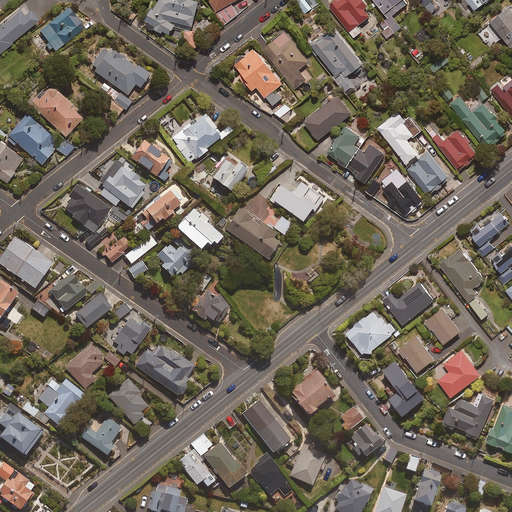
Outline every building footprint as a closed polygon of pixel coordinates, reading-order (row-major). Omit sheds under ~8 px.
[(193,28),(201,4),(191,1),(191,0),(160,0),(154,13),(152,12),(145,23),(148,24),(147,27),(162,36),(164,34),(170,38),(176,28),(190,32),(192,28),(193,28)] [(209,0),(225,26),(238,17),(231,5),(239,0),(209,0)] [(314,0),(299,0),(299,1),(308,13),(318,5),(314,0)] [(358,0),(357,1),(355,0),(340,0),(330,8),(355,39),(362,33),(358,28),(370,18),(365,11),(368,9),(361,0),(358,0)] [(373,0),(374,1),(371,4),(374,8),(378,6),(388,18),(381,24),(386,30),(382,33),(387,39),(402,28),(392,17),(407,5),(403,0),(373,0)] [(417,0),(429,16),(440,8),(434,0),(417,0)] [(466,0),(476,13),(495,0),(466,0)] [(510,44),(511,42),(511,3),(510,1),(489,19),(510,44)] [(0,55),(38,25),(23,6),(0,24),(0,55)] [(80,28),(66,9),(38,30),(52,49),(80,28)] [(501,36),(488,20),(476,30),(489,46),(501,36)] [(355,84),(347,74),(351,70),(353,73),(363,65),(334,27),(312,44),(347,90),(355,84)] [(309,60),(284,29),(262,46),(294,88),(306,79),(298,68),(309,60)] [(197,33),(186,33),(186,49),(197,49),(197,33)] [(253,46),(244,54),(239,53),(237,55),(235,57),(236,61),(234,63),(241,71),(238,74),(250,89),(255,85),(272,104),(281,96),(274,88),(282,80),(253,46)] [(91,71),(127,98),(135,88),(140,92),(150,78),(137,69),(136,71),(112,53),(109,56),(104,53),(91,71)] [(449,60),(444,54),(429,66),(434,72),(449,60)] [(491,88),(511,115),(511,76),(502,85),(505,88),(503,90),(498,83),(491,88)] [(479,98),(470,105),(461,93),(450,102),(483,146),(493,139),(495,141),(506,133),(495,119),(498,116),(492,108),(489,111),(481,100),(488,95),(480,85),(473,90),(479,98)] [(78,113),(49,87),(43,93),(41,92),(29,106),(66,140),(83,121),(76,115),(78,113)] [(454,95),(447,89),(441,95),(448,101),(454,95)] [(311,130),(310,131),(315,136),(315,135),(317,138),(351,110),(337,93),(303,120),(311,130)] [(119,96),(114,103),(126,111),(131,104),(119,96)] [(280,116),(292,107),(286,101),(274,111),(279,118),(280,116)] [(123,111),(114,104),(109,110),(119,117),(123,111)] [(293,116),(297,113),(292,107),(280,116),(285,122),(293,116)] [(420,154),(406,137),(411,134),(412,136),(421,129),(408,114),(404,117),(398,109),(377,126),(407,164),(420,154)] [(170,138),(186,158),(190,155),(193,158),(206,148),(204,147),(221,134),(203,111),(170,138)] [(285,122),(283,124),(289,132),(299,124),(293,116),(285,122)] [(27,118),(7,141),(14,147),(15,145),(42,168),(56,153),(51,149),(56,143),(27,118)] [(354,141),(359,134),(342,123),(331,141),(333,142),(328,150),(340,158),(338,160),(344,165),(358,143),(354,141)] [(478,154),(457,128),(437,143),(458,170),(478,154)] [(141,137),(127,156),(155,176),(156,174),(164,180),(168,174),(164,170),(172,159),(141,137)] [(386,149),(371,138),(363,149),(360,147),(347,167),(356,173),(355,175),(364,181),(386,149)] [(75,149),(64,140),(56,149),(67,158),(75,149)] [(15,173),(22,163),(4,151),(7,148),(1,144),(0,145),(0,181),(8,187),(16,174),(15,173)] [(450,177),(428,150),(406,167),(428,195),(450,177)] [(237,179),(238,180),(245,170),(243,169),(246,165),(236,158),(234,162),(225,155),(211,175),(230,189),(237,179)] [(140,189),(144,183),(137,177),(139,175),(129,168),(128,170),(112,158),(97,178),(104,183),(97,192),(114,205),(119,198),(131,207),(143,191),(140,189)] [(385,182),(381,186),(404,215),(423,200),(396,167),(383,178),(385,182)] [(380,183),(374,178),(365,190),(372,194),(380,183)] [(268,199),(300,221),(309,208),(314,211),(324,197),(300,180),(291,193),(279,184),(268,199)] [(110,207),(74,183),(67,193),(71,197),(64,207),(72,213),(71,216),(93,231),(110,207)] [(147,230),(179,202),(176,199),(180,196),(172,187),(169,191),(166,188),(135,216),(147,230)] [(274,231),(239,205),(223,226),(265,257),(277,240),(271,235),(274,231)] [(126,214),(113,206),(107,215),(120,223),(126,214)] [(199,213),(192,207),(175,226),(205,252),(221,234),(205,220),(207,218),(201,212),(199,213)] [(502,226),(507,222),(497,208),(469,230),(481,245),(476,249),(483,256),(495,247),(490,241),(505,230),(502,226)] [(292,223),(281,215),(273,227),(285,235),(292,223)] [(218,224),(222,227),(227,220),(221,216),(215,225),(217,226),(218,224)] [(89,245),(99,237),(95,231),(84,240),(89,245)] [(51,261),(13,235),(0,253),(0,263),(34,287),(51,261)] [(130,244),(123,235),(103,253),(112,263),(123,253),(121,251),(130,244)] [(156,242),(150,235),(124,254),(130,262),(156,242)] [(175,249),(170,243),(167,246),(164,244),(155,254),(162,261),(160,264),(175,278),(196,256),(174,236),(171,239),(178,246),(175,249)] [(439,262),(468,300),(477,293),(472,286),(475,285),(479,284),(480,281),(484,278),(459,246),(439,262)] [(498,251),(492,255),(496,260),(492,263),(500,272),(497,275),(504,284),(511,277),(511,269),(511,268),(511,267),(511,247),(502,255),(498,251)] [(147,268),(140,260),(128,269),(134,278),(147,268)] [(70,271),(48,289),(62,306),(60,309),(62,312),(87,292),(70,271)] [(211,278),(205,273),(199,280),(205,285),(211,278)] [(0,325),(1,325),(6,328),(10,321),(0,315),(15,289),(0,280),(0,325)] [(99,285),(94,280),(85,288),(90,293),(99,285)] [(393,289),(382,297),(386,302),(388,301),(392,307),(391,308),(402,323),(434,299),(419,280),(398,296),(393,289)] [(229,305),(203,287),(189,308),(203,318),(205,314),(217,322),(229,305)] [(109,304),(97,291),(69,316),(75,323),(78,320),(85,327),(109,304)] [(475,296),(469,301),(481,317),(487,312),(475,296)] [(48,308),(37,300),(31,308),(42,316),(48,308)] [(130,310),(123,303),(114,311),(120,318),(130,310)] [(442,306),(423,321),(430,330),(432,328),(443,342),(460,328),(442,306)] [(385,325),(373,309),(365,316),(364,314),(352,323),(354,325),(346,331),(361,351),(372,350),(373,347),(395,330),(389,322),(385,325)] [(138,324),(128,317),(112,340),(119,344),(116,349),(123,354),(126,350),(131,353),(148,326),(140,321),(138,324)] [(433,356),(415,334),(399,347),(416,370),(433,356)] [(103,353),(91,341),(64,366),(83,387),(94,377),(89,372),(101,361),(98,358),(103,353)] [(183,380),(186,376),(185,375),(192,363),(170,348),(168,350),(158,343),(152,352),(147,349),(145,352),(143,351),(134,365),(175,392),(180,391),(183,389),(184,385),(183,380)] [(438,378),(451,396),(476,377),(475,376),(480,372),(462,348),(443,362),(449,370),(438,378)] [(120,359),(108,350),(103,357),(114,366),(120,359)] [(382,368),(392,381),(385,387),(390,393),(388,395),(402,412),(423,396),(394,358),(382,368)] [(287,391),(306,413),(315,406),(314,404),(331,390),(314,369),(287,391)] [(58,384),(51,378),(36,397),(48,406),(43,412),(58,424),(83,393),(64,377),(58,384)] [(146,405),(127,378),(108,392),(131,423),(142,415),(138,410),(146,405)] [(14,387),(7,382),(2,391),(8,395),(14,387)] [(466,429),(465,431),(475,435),(476,433),(478,434),(494,397),(482,392),(477,404),(460,397),(455,408),(449,406),(442,421),(452,425),(453,423),(466,429)] [(290,439),(258,398),(241,412),(273,453),(290,439)] [(48,417),(26,401),(22,408),(44,424),(48,417)] [(511,404),(503,401),(493,426),(491,425),(485,439),(511,449),(511,404)] [(0,436),(22,453),(40,429),(18,412),(19,411),(8,402),(0,413),(0,436)] [(363,417),(352,405),(339,416),(344,422),(341,425),(346,431),(363,417)] [(120,427),(106,416),(95,430),(89,426),(81,435),(104,454),(112,445),(108,442),(120,427)] [(362,459),(383,441),(381,439),(383,438),(376,430),(375,431),(365,420),(348,435),(351,438),(345,442),(358,457),(359,456),(362,459)] [(190,442),(200,455),(207,449),(206,448),(211,444),(202,432),(190,442)] [(244,472),(220,441),(202,455),(227,486),(244,472)] [(321,470),(326,460),(322,458),(325,454),(303,444),(289,474),(311,484),(318,468),(321,470)] [(396,450),(389,446),(383,458),(390,462),(396,450)] [(213,478),(191,449),(177,461),(194,483),(200,478),(205,484),(213,478)] [(281,472),(265,454),(248,470),(263,487),(281,472)] [(418,457),(410,454),(405,467),(413,470),(418,457)] [(0,482),(0,494),(19,508),(31,491),(29,490),(34,483),(2,460),(0,462),(0,475),(3,478),(0,482)] [(411,498),(431,505),(433,496),(435,497),(438,489),(436,488),(441,473),(422,467),(411,498)] [(336,501),(333,508),(341,511),(340,511),(359,511),(371,488),(350,477),(345,486),(342,484),(334,500),(336,501)] [(294,492),(284,481),(276,487),(285,499),(294,492)] [(162,511),(181,511),(186,498),(175,495),(177,488),(157,482),(149,508),(151,509),(150,511),(153,511),(157,511),(158,511),(162,511)] [(398,511),(405,494),(383,486),(373,511),(398,511)] [(48,511),(51,510),(40,499),(28,511),(29,511),(48,511)] [(446,499),(441,511),(460,511),(463,505),(446,499)]
